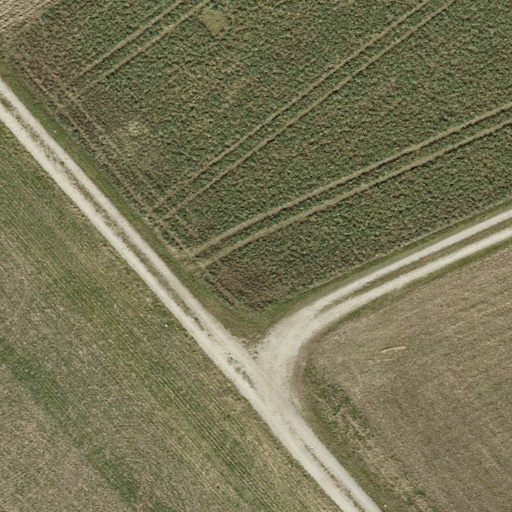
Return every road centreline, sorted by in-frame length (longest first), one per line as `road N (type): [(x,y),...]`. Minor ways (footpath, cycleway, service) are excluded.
road 1 (track): [(0,97),(365,511)]
road 2 (track): [(230,358),(511,228)]
